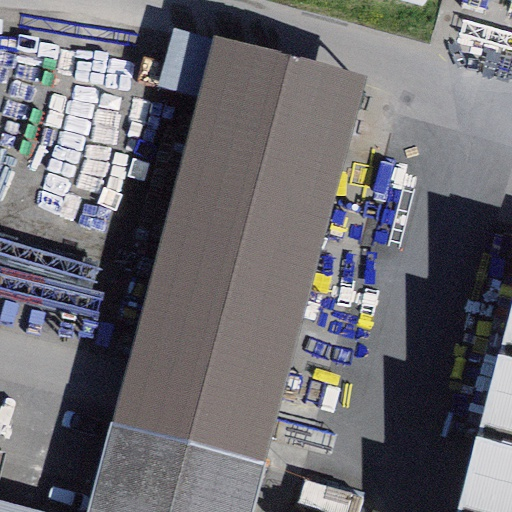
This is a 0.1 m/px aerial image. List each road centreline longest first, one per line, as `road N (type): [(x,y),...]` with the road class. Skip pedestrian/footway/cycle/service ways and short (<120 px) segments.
road 1 (unknown): [(0,350),(395,469)]
road 2 (unknown): [(459,125),(392,74),(222,0)]
